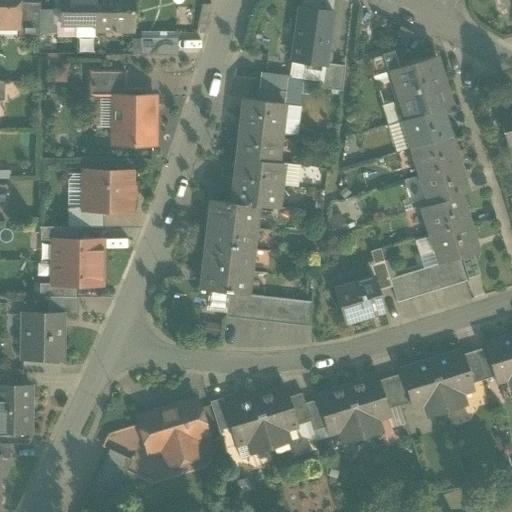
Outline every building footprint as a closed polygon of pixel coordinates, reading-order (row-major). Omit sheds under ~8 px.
[(17,0),(0,0),(0,26),(16,27),(18,27),(18,2),(17,0)] [(58,0),(59,22),(94,22),(94,31),(132,31),(132,0),(58,0)] [(39,2),(18,2),(18,27),(16,27),(16,38),(39,38),(39,34),(39,10),(39,2)] [(332,12),(298,7),(288,77),(322,81),(324,66),(325,64),(332,12)] [(54,10),(39,10),(39,34),(56,34),(56,23),(54,23),(54,10)] [(177,38),(140,38),(140,55),(177,55),(177,38)] [(393,53),(368,60),(373,76),(390,71),(390,70),(397,67),(393,53)] [(397,67),(390,70),(390,71),(373,76),(388,124),(440,108),(450,105),(434,56),(397,67)] [(344,66),(325,64),(324,66),(322,81),(321,88),(341,91),(344,66)] [(125,71),(89,71),(89,96),(113,96),(113,95),(125,95),(125,71)] [(286,78),(260,75),(258,89),(284,92),(286,78)] [(284,92),(258,89),(256,101),(283,104),(284,92)] [(125,95),(113,95),(113,96),(113,146),(153,146),(154,96),(125,95)] [(256,101),(243,99),(239,129),(279,134),(283,104),(256,101)] [(440,108),(401,120),(410,149),(449,136),(440,108)] [(511,110),(498,114),(508,149),(511,147),(511,110)] [(401,120),(388,124),(397,153),(410,149),(401,120)] [(279,134),(239,129),(236,159),(275,163),(279,134)] [(449,136),(410,149),(419,177),(458,165),(449,136)] [(275,163),(236,159),(233,181),(280,186),(283,164),(275,163)] [(458,165),(419,177),(428,205),(458,195),(467,193),(458,165)] [(66,172),(66,206),(75,207),(76,172),(66,172)] [(131,172),(83,172),(82,208),(83,210),(103,210),(131,211),(131,172)] [(280,186),(233,181),(230,203),(256,206),(277,209),(280,186)] [(428,205),(420,208),(428,236),(467,224),(458,195),(428,205)] [(230,203),(210,201),(207,223),(254,229),(256,206),(230,203)] [(82,208),(67,208),(66,227),(75,228),(102,228),(103,210),(83,210),(82,208)] [(254,229),(207,223),(205,245),(251,251),(254,229)] [(467,224),(428,236),(437,264),(458,258),(471,254),(476,252),(467,224)] [(66,227),(39,227),(39,240),(53,240),(53,239),(75,239),(75,228),(66,227)] [(75,239),(53,239),(53,240),(52,262),(100,263),(101,240),(75,239)] [(251,251),(205,245),(202,267),(248,273),(251,251)] [(458,258),(465,281),(478,276),(471,254),(458,258)] [(458,258),(446,262),(453,284),(465,281),(458,258)] [(100,263),(52,262),(52,284),(52,285),(75,286),(100,286),(100,263)] [(383,262),(368,267),(372,278),(373,278),(378,291),(391,287),(389,279),(383,262)] [(437,264),(435,265),(442,288),(453,284),(446,262),(437,264)] [(435,265),(423,269),(430,292),(442,288),(435,265)] [(248,273),(202,267),(200,290),(210,291),(227,293),(239,295),(246,295),(248,273)] [(423,269),(412,272),(419,295),(430,292),(423,269)] [(412,272),(400,276),(407,299),(419,295),(412,272)] [(400,276),(389,279),(391,287),(396,302),(407,299),(400,276)] [(372,278),(334,290),(344,323),(384,310),(378,291),(373,278),(372,278)] [(75,286),(52,285),(52,284),(39,284),(38,297),(47,297),(74,297),(75,286)] [(210,291),(208,311),(225,313),(227,293),(210,291)] [(224,316),(236,318),(239,295),(227,293),(225,313),(224,316)] [(246,295),(239,295),(236,318),(248,319),(251,296),(246,295)] [(263,297),(251,296),(248,319),(260,320),(263,297)] [(74,297),(47,297),(47,313),(60,313),(61,314),(77,315),(77,297),(74,297)] [(275,299),(263,297),(260,320),(272,321),(275,299)] [(287,300),(275,299),(272,321),(284,322),(287,300)] [(298,302),(287,300),(284,322),(296,324),(298,302)] [(310,303),(298,302),(296,324),(308,325),(310,303)] [(47,313),(21,313),(22,360),(61,360),(61,314),(60,313),(47,313)] [(511,335),(483,344),(493,377),(495,382),(507,379),(510,391),(511,390),(511,335)] [(493,377),(485,348),(473,352),(482,380),(493,377)] [(461,351),(430,361),(446,411),(464,406),(460,393),(472,390),(470,384),(462,355),(461,351)] [(482,380),(473,352),(462,355),(470,384),(482,380)] [(430,361),(400,370),(409,402),(411,408),(424,404),(427,417),(446,411),(430,361)] [(401,374),(389,377),(398,406),(409,402),(401,374)] [(376,377),(346,387),(362,437),(380,431),(376,419),(388,415),(386,409),(378,381),(376,377)] [(398,406),(389,377),(378,381),(386,409),(398,406)] [(8,387),(0,386),(0,432),(30,433),(31,387),(8,387)] [(346,387),(316,396),(326,428),(327,434),(340,430),(343,443),(362,437),(346,387)] [(284,388),(254,397),(269,448),(288,443),(284,430),(296,426),(287,397),(284,388)] [(304,404),(301,393),(287,397),(296,426),(309,422),(303,404),(304,404)] [(224,407),(223,407),(229,428),(235,445),(240,460),(252,456),(251,454),(269,448),(254,397),(224,407)] [(221,399),(209,402),(218,431),(229,428),(223,407),(224,407),(221,399)] [(189,400),(182,403),(178,410),(157,417),(149,413),(142,415),(138,423),(147,453),(164,448),(168,460),(193,453),(189,440),(206,435),(196,404),(189,400)] [(304,404),(303,404),(309,422),(312,432),(326,428),(317,400),(304,404)] [(9,444),(0,444),(0,457),(9,458),(9,444)] [(108,450),(78,511),(106,511),(130,460),(108,450)]
